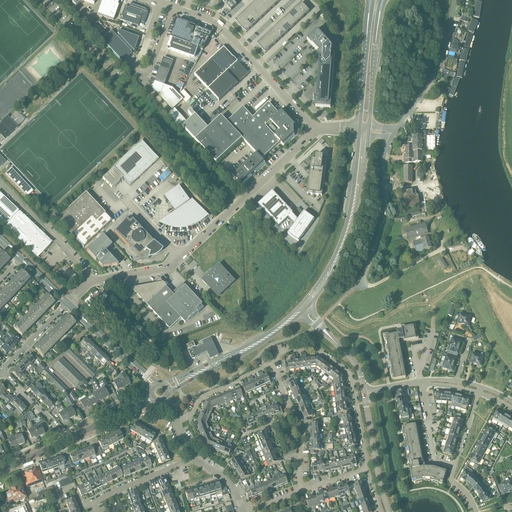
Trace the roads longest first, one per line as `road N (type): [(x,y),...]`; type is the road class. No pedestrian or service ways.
road 1 (unclassified): [(317,128),(221,26),(173,7)]
road 2 (unclassified): [(178,257),(317,128)]
road 3 (residential): [(272,365),(284,352),(315,348),(349,374),(365,468)]
road 4 (secondary): [(302,306),(347,225),(363,135)]
road 5 (unclassified): [(173,7),(150,68),(139,74),(133,66),(159,2)]
road 6 (unclassified): [(395,130),(441,61),(454,0)]
road 7 (unclassified): [(362,279),(379,227),(390,138)]
road 8 (secondary): [(193,374),(258,341),(302,306)]
road 9 (tertiary): [(388,511),(363,392)]
road 10 (secondary): [(153,385),(66,302)]
